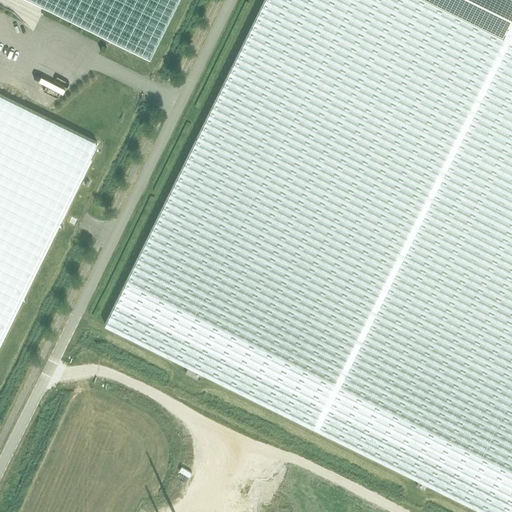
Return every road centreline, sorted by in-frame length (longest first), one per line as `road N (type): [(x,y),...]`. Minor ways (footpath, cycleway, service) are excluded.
road 1 (unclassified): [(0,469),(230,0)]
road 2 (track): [(217,387),(189,380),(77,313)]
